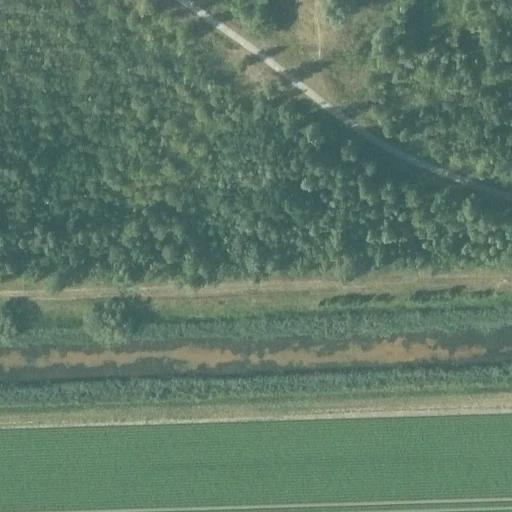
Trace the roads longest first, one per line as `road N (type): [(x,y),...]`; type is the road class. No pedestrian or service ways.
road 1 (track): [(511,268),(0,293)]
road 2 (track): [(398,274),(330,221),(299,217),(25,251),(0,230)]
